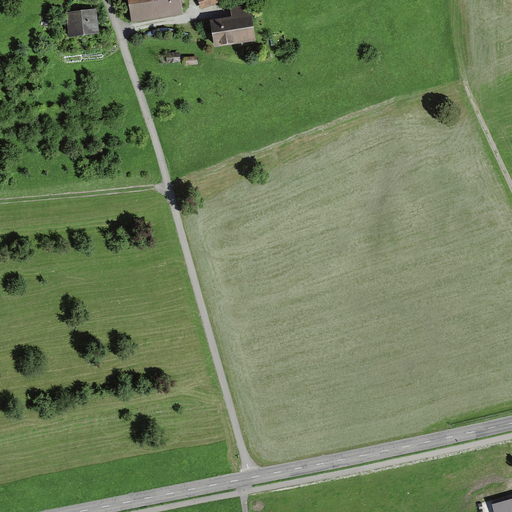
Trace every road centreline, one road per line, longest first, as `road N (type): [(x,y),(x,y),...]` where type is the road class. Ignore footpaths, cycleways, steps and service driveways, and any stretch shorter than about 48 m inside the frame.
road 1 (track): [(106,0),(159,151),(248,478)]
road 2 (tertiary): [(511,423),(75,511)]
road 3 (track): [(0,200),(168,185)]
